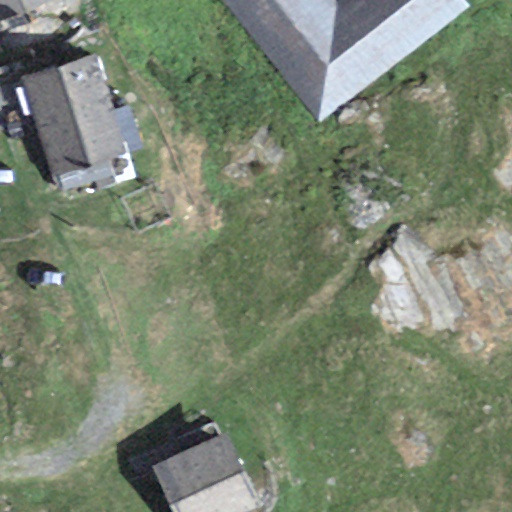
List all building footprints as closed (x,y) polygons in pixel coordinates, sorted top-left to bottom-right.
[(0,0),(0,23),(59,0),(0,0)] [(218,0),(321,126),(471,6),(466,0),(340,0),(339,1),(338,0),(218,0)] [(92,59),(22,80),(52,179),(127,152),(113,115),(92,59)] [(127,152),(143,146),(129,109),(113,115),(127,152)] [(254,511),(259,510),(223,432),(149,466),(170,511),(254,511)]
